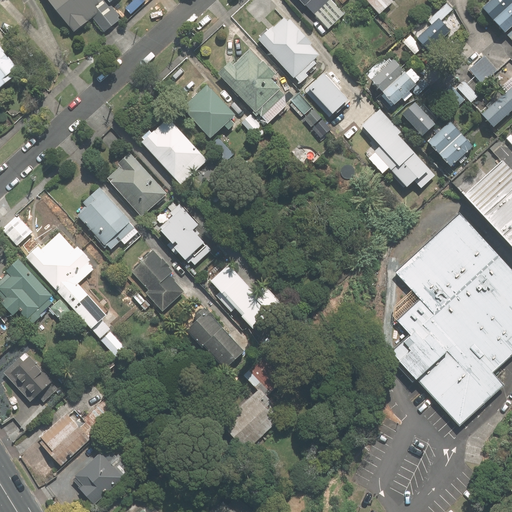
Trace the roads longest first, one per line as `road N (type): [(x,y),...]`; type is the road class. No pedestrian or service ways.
road 1 (tertiary): [(0,182),(199,0)]
road 2 (unknown): [(92,97),(257,292)]
